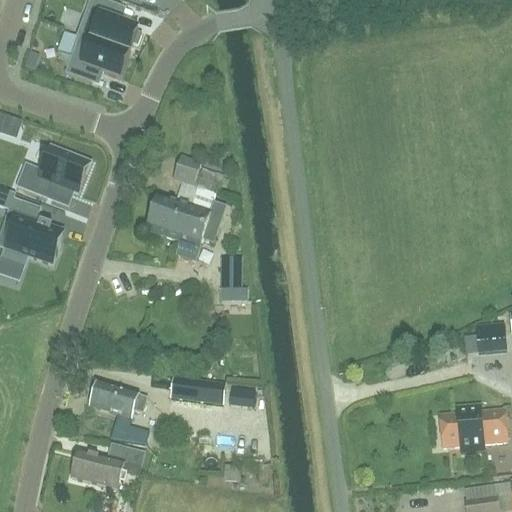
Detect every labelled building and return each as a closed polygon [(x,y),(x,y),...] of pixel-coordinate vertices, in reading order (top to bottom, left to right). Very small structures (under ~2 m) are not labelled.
[(96,0),(90,0),(76,38),(129,56),(132,47),(137,48),(141,36),(137,34),(138,33),(111,23),(117,8),(96,0)] [(78,39),(64,76),(90,86),(95,72),(120,81),(129,56),(78,39)] [(25,69),(34,72),(39,58),(30,54),(25,69)] [(0,120),(6,123),(12,108),(6,106),(0,111),(0,120)] [(24,160),(16,184),(51,196),(56,180),(83,189),(94,156),(51,143),(43,167),(24,160)] [(172,182),(217,196),(223,176),(199,169),(201,163),(180,156),(172,182)] [(0,206),(5,209),(10,195),(2,192),(0,198),(0,206)] [(176,257),(192,209),(157,197),(146,232),(179,244),(175,257),(176,257)] [(192,209),(176,257),(195,264),(203,241),(213,244),(222,219),(212,216),(192,209)] [(1,259),(0,260),(10,263),(6,274),(27,282),(31,271),(53,279),(64,247),(53,243),(54,239),(42,235),(41,239),(37,238),(42,222),(17,213),(16,215),(19,216),(3,259),(1,259)] [(242,292),(242,259),(220,259),(220,292),(242,292)] [(476,330),(478,356),(506,353),(504,327),(476,330)] [(214,339),(202,342),(205,353),(217,350),(214,339)] [(226,386),(153,378),(152,389),(172,391),(171,400),(224,406),(226,386)] [(116,417),(131,421),(133,413),(143,415),(148,399),(138,396),(98,384),(91,409),(116,417)] [(458,416),(441,417),(443,449),(461,448),(461,453),(460,453),(460,454),(485,452),(485,451),(484,451),(483,446),(507,444),(504,412),(480,414),(480,408),(481,408),(481,407),(456,409),(456,411),(458,410),(458,416)] [(140,470),(144,455),(111,447),(108,462),(78,454),(71,480),(117,491),(124,466),(140,470)] [(441,487),(420,488),(420,508),(442,508),(441,487)] [(498,511),(496,498),(464,502),(465,511),(498,511)]
